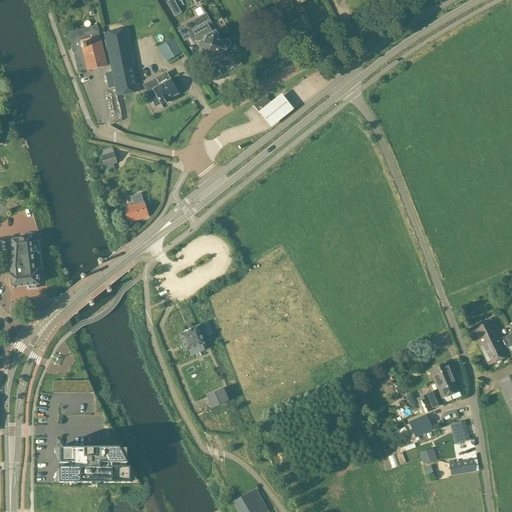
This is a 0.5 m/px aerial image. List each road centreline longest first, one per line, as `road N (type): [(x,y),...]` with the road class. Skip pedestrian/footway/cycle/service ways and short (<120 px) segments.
road 1 (residential): [(492,511),(467,355),(373,126),(346,89)]
road 2 (residential): [(193,157),(199,134),(237,98),(404,10)]
road 3 (secondary): [(217,191),(346,89)]
road 4 (secondary): [(339,82),(210,182)]
road 5 (secondary): [(346,89),(482,0)]
road 6 (secondary): [(28,338),(10,370),(5,402),(10,495)]
road 7 (secondary): [(10,495),(18,398),(37,345)]
road 8 (secondary): [(455,0),(339,82)]
road 9 (secondary): [(58,314),(161,229)]
